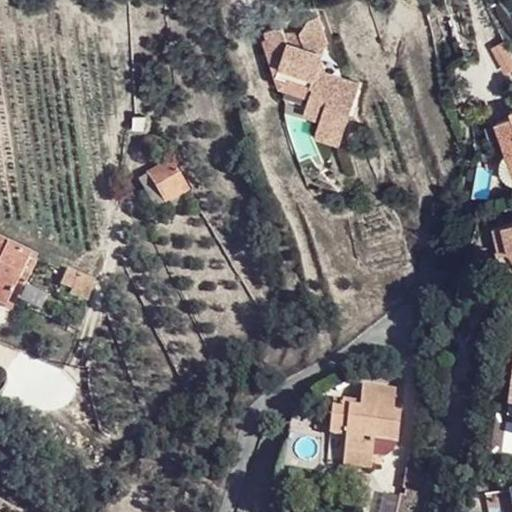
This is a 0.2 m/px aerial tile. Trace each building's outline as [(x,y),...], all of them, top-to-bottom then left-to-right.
[(324,51),(287,40),(278,72),(313,82),(309,91),(327,98),(325,104),(350,114),(363,83),(318,69),(324,51)] [(495,118),(505,151),(509,151),(511,159),(511,107),(508,108),(509,113),(495,118)] [(144,117),(134,114),(132,127),(142,129),(144,117)] [(511,174),(511,159),(509,151),(505,151),(504,153),(504,157),(504,161),(503,166),(506,170),(508,173),(511,174)] [(170,159),(147,173),(164,202),(167,199),(171,206),(179,202),(176,195),(187,188),(170,159)] [(147,173),(139,179),(155,207),(164,202),(147,173)] [(499,253),(509,251),(511,250),(511,222),(493,227),(499,253)] [(29,255),(0,240),(0,303),(4,305),(17,280),(26,260),(29,255)] [(34,263),(26,260),(17,280),(25,284),(34,263)] [(94,278),(65,269),(60,283),(71,287),(69,292),(88,299),(94,278)] [(511,329),(501,446),(511,447),(511,329)] [(343,440),(341,457),(372,459),(373,442),(397,444),(400,408),(391,408),(392,391),(360,389),(359,404),(340,403),(339,412),(329,410),(325,438),(343,440)] [(370,471),(372,459),(341,457),(341,469),(370,471)] [(511,511),(511,482),(502,484),(506,511),(511,511)] [(506,511),(502,484),(484,487),(488,511),(506,511)]
